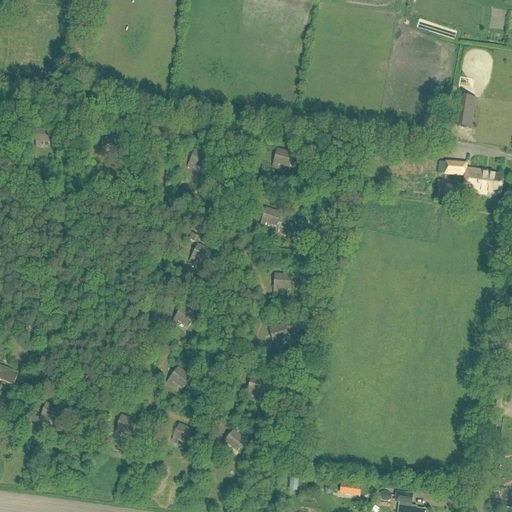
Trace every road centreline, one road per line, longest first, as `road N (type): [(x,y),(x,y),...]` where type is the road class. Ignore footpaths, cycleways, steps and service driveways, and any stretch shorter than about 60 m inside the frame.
road 1 (track): [(0,99),(264,128),(250,232),(267,287),(266,313),(237,398),(211,429),(151,410),(158,337),(149,298),(165,234),(168,140)]
road 2 (unclassified): [(480,511),(511,313)]
